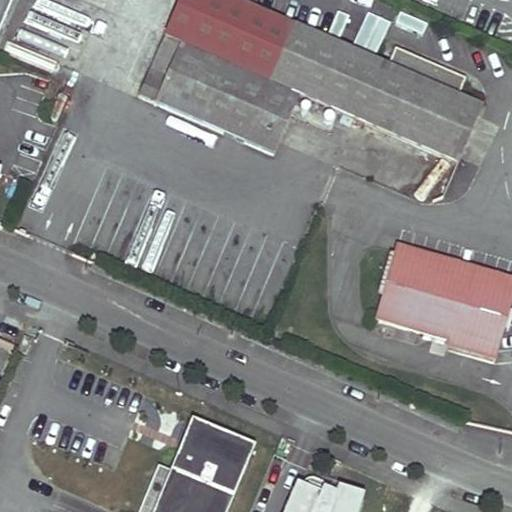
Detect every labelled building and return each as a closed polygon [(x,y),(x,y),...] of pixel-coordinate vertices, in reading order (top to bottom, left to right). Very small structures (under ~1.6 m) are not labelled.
[(0,0),(0,27),(11,0),(0,0)] [(387,68),(229,0),(180,0),(139,98),(273,156),(298,97),(456,165),(481,109),(457,98),(464,81),(394,51),(387,68)] [(377,53),(390,23),(368,13),(354,44),(377,53)] [(423,35),(426,23),(400,15),(396,28),(423,35)] [(497,356),(511,301),(511,287),(395,254),(375,322),(497,356)] [(190,423),(176,457),(204,469),(219,434),(190,423)] [(226,511),(253,448),(219,434),(204,469),(176,457),(169,474),(157,469),(138,511),(226,511)] [(293,442),(281,437),(273,456),(285,461),(293,442)] [(308,481),(301,487),(290,511),(354,511),(357,506),(356,501),(352,498),(336,491),(333,496),(321,491),(323,486),(314,482),(308,481)]
